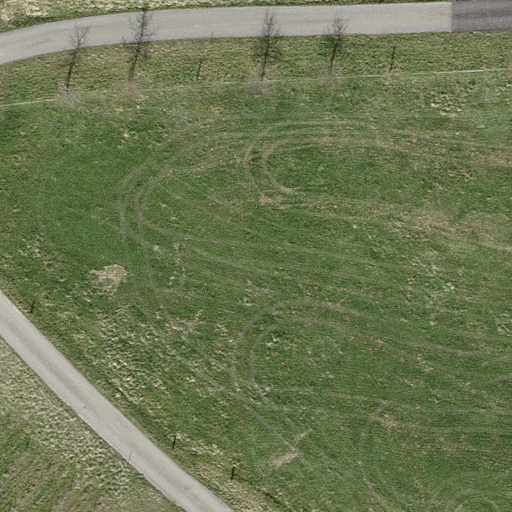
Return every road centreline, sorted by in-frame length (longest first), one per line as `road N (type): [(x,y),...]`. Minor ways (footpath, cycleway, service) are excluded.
road 1 (unclassified): [(0,60),(82,34),(511,18)]
road 2 (track): [(203,511),(0,318)]
